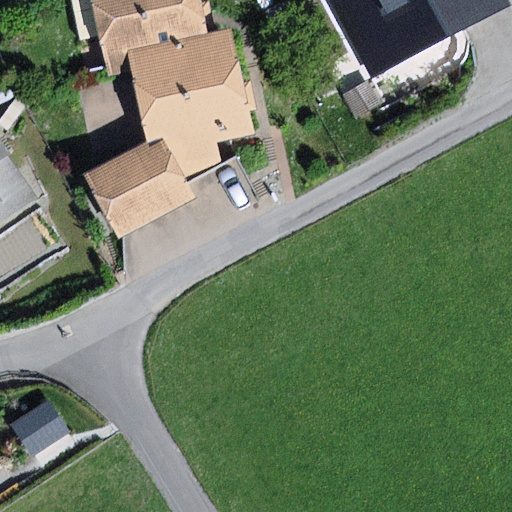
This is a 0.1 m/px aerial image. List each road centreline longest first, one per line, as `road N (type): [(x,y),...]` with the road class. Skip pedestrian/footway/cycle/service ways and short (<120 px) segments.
road 1 (residential): [(511,96),(86,334)]
road 2 (residential): [(86,334),(196,511)]
